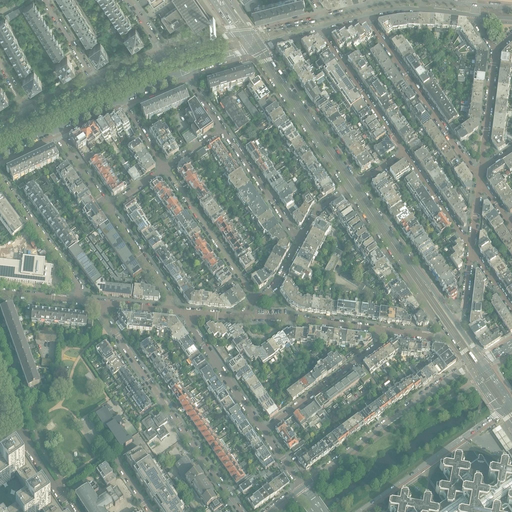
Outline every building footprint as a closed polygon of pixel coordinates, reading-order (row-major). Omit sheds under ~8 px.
[(81,11),(77,5),(73,0),(69,0),(61,5),(70,18),(81,11)] [(121,10),(117,4),(114,0),(105,0),(102,3),(112,17),(121,10)] [(210,18),(197,0),(174,0),(178,6),(161,18),(170,31),(187,19),(189,22),(194,29),(210,18)] [(288,13),(285,0),(277,2),(277,1),(273,2),(273,3),(268,4),(271,17),(276,16),(275,15),(277,15),(281,14),(282,14),(282,13),(284,13),(284,14),(288,13)] [(304,8),(303,4),(304,3),(303,0),(285,0),(288,13),(292,12),(292,11),(294,10),(294,11),(304,8)] [(37,9),(33,3),(23,9),(27,15),(37,9)] [(271,17),(268,4),(262,6),(262,5),(256,7),(256,8),(252,9),(253,12),(252,13),(253,17),(254,17),(255,21),(265,18),(267,17),(267,19),(271,17)] [(46,24),(37,9),(27,15),(36,30),(46,24)] [(131,24),(127,18),(121,10),(112,17),(121,31),(125,29),(127,27),(131,24)] [(89,25),(85,18),(81,11),(70,18),(78,32),(89,25)] [(405,28),(404,17),(400,18),(395,18),(388,20),(390,26),(388,27),(391,31),(392,30),(405,28)] [(419,28),(419,17),(404,17),(405,28),(406,28),(407,32),(408,35),(415,33),(416,35),(419,35),(419,31),(419,28)] [(434,29),(435,17),(419,17),(419,28),(427,29),(434,29)] [(448,29),(450,19),(435,17),(434,29),(440,29),(440,35),(441,35),(441,33),(442,33),(443,29),(448,29)] [(14,35),(9,27),(5,19),(4,20),(4,19),(0,21),(0,37),(2,41),(14,35)] [(470,28),(467,22),(466,22),(465,21),(450,19),(448,29),(459,30),(461,34),(470,28)] [(391,31),(388,27),(390,26),(388,20),(384,21),(379,22),(378,24),(384,33),(387,37),(389,36),(387,34),(388,33),(391,31)] [(55,38),(46,24),(36,30),(45,44),(55,38)] [(98,38),(93,32),(89,25),(78,32),(86,46),(89,44),(91,42),(98,38)] [(373,38),(368,31),(365,26),(365,27),(364,26),(363,26),(361,27),(362,28),(361,29),(360,30),(366,40),(367,42),(373,38)] [(143,40),(135,28),(131,31),(127,27),(125,29),(128,33),(124,36),(132,48),(143,40)] [(366,40),(360,30),(358,28),(357,28),(356,28),(355,29),(354,30),(354,31),(352,32),(359,41),(360,44),(366,40)] [(462,42),(474,34),(474,32),(470,28),(461,34),(462,34),(459,37),(462,42)] [(359,41),(352,32),(351,30),(350,30),(348,31),(348,33),(347,33),(348,33),(346,34),(351,43),(353,45),(359,41)] [(351,43),(346,34),(344,32),(343,32),(342,32),(341,32),(341,33),(340,34),(339,35),(344,45),(346,47),(351,43)] [(344,45),(339,35),(337,33),(335,35),(333,34),(331,35),(331,36),(331,37),(339,48),(344,45)] [(469,45),(478,40),(474,34),(462,42),(463,43),(462,44),(463,45),(459,47),(458,47),(455,49),(456,51),(461,48),(462,49),(469,44),(469,45)] [(23,51),(18,43),(14,35),(2,41),(11,57),(23,51)] [(64,53),(59,46),(55,38),(45,44),(54,59),(57,58),(59,56),(64,53)] [(396,50),(408,42),(406,40),(404,42),(401,38),(400,39),(399,39),(397,40),(397,39),(391,43),(396,50)] [(321,44),(318,39),(316,39),(314,40),(313,39),(311,40),(310,40),(314,47),(315,48),(321,44)] [(312,50),(311,49),(314,47),(310,40),(307,42),(306,41),(304,42),(304,41),(301,42),(300,44),(301,45),(306,53),(307,54),(309,57),(312,55),(315,54),(312,50)] [(486,50),(479,40),(478,40),(469,45),(472,49),(467,49),(468,53),(473,52),(474,52),(474,51),(476,54),(487,55),(487,53),(486,52),(486,50)] [(108,55),(100,43),(94,47),(91,42),(89,44),(92,49),(89,51),(97,63),(108,55)] [(411,53),(418,48),(416,46),(412,49),(408,42),(396,50),(398,53),(399,53),(400,54),(400,55),(402,58),(403,59),(403,60),(405,63),(414,56),(411,53)] [(319,53),(321,52),(322,54),(323,54),(321,55),(322,56),(327,53),(321,44),(315,48),(312,50),(315,54),(315,55),(316,56),(314,58),(316,60),(318,59),(319,59),(317,56),(319,54),(319,53)] [(282,59),(294,50),(292,47),(293,47),(291,45),(277,48),(276,51),(282,59)] [(511,45),(504,52),(504,54),(503,55),(502,57),(511,58),(511,59),(511,45)] [(384,53),(379,46),(373,50),(369,52),(375,60),(384,53)] [(298,55),(294,50),(282,59),(285,64),(291,60),(293,59),(295,62),(300,58),(298,55)] [(32,68),(27,59),(23,51),(11,57),(20,74),(24,72),(26,71),(32,68)] [(322,64),(331,58),(327,53),(322,56),(319,59),(318,59),(320,61),(314,65),(316,68),(321,65),(320,63),(321,62),(322,64)] [(353,56),(347,60),(351,65),(358,60),(362,57),(358,53),(356,54),(353,56)] [(389,61),(384,53),(375,60),(380,67),(389,61)] [(486,59),(486,58),(487,55),(476,54),(475,68),(485,69),(485,66),(485,65),(485,64),(486,60),(485,60),(486,59)] [(75,69),(67,58),(62,61),(59,56),(57,58),(60,62),(55,65),(63,77),(75,69)] [(423,69),(418,62),(414,56),(405,63),(407,66),(408,66),(408,67),(411,71),(412,72),(414,75),(423,69)] [(510,73),(511,60),(511,59),(511,58),(502,57),(502,63),(501,65),(501,72),(510,73)] [(291,72),(303,63),(300,58),(295,62),(293,63),(291,60),(285,64),(291,72)] [(325,69),(334,62),(331,58),(322,64),(323,65),(322,66),(321,65),(316,68),(318,70),(323,66),(325,69)] [(354,70),(365,63),(363,60),(360,63),(358,60),(351,65),(354,70)] [(395,69),(389,61),(380,67),(385,75),(395,69)] [(325,69),(320,72),(336,94),(339,99),(341,102),(342,104),(345,107),(346,109),(347,111),(349,109),(350,108),(361,101),(334,62),(325,69)] [(302,72),(307,68),(303,63),(291,72),(297,80),(302,76),(300,73),(302,72)] [(365,70),(363,67),(366,65),(365,63),(354,70),(357,75),(365,70)] [(300,86),(313,77),(309,72),(309,71),(308,69),(312,67),(311,65),(309,67),(307,68),(302,72),(304,75),(302,76),(297,80),(300,86)] [(255,83),(253,80),(253,79),(254,78),(252,71),(251,71),(250,68),(242,71),(245,83),(248,82),(249,85),(250,86),(248,87),(254,95),(264,88),(258,80),(255,83)] [(484,73),(485,69),(475,68),(473,83),(483,84),(483,81),(483,80),(484,79),(484,75),(484,74),(484,73)] [(400,76),(395,69),(385,75),(390,82),(400,76)] [(434,79),(430,73),(427,75),(423,69),(414,75),(416,78),(417,79),(419,83),(420,83),(420,84),(420,85),(422,87),(434,79)] [(361,80),(371,72),(370,70),(366,72),(365,70),(357,75),(361,80)] [(42,83),(34,72),(29,75),(26,71),(24,72),(27,77),(22,80),(30,91),(42,83)] [(245,83),(242,71),(233,73),(233,74),(232,74),(231,74),(223,77),(227,88),(230,87),(230,89),(231,89),(230,87),(235,86),(236,87),(237,87),(236,85),(241,84),(242,85),(243,85),(242,83),(245,83)] [(371,79),(370,77),(373,74),(371,72),(361,80),(364,84),(371,79)] [(509,88),(510,73),(501,72),(499,87),(509,88)] [(314,80),(313,77),(300,86),(304,91),(323,78),(321,75),(314,80)] [(405,84),(400,76),(390,82),(391,84),(390,85),(391,86),(392,85),(396,90),(405,84)] [(227,88),(223,77),(215,79),(215,80),(213,80),(206,82),(210,93),(211,93),(212,94),(213,94),(212,93),(217,91),(217,93),(218,92),(218,91),(223,89),(223,91),(224,91),(223,89),(227,88)] [(323,78),(304,91),(310,99),(313,103),(318,100),(319,101),(320,100),(322,102),(326,99),(332,95),(334,93),(332,90),(324,95),(318,86),(326,81),(323,78)] [(380,86),(378,83),(377,80),(374,82),(371,79),(364,84),(373,97),(380,91),(378,88),(380,86)] [(443,91),(439,85),(434,79),(422,87),(424,90),(425,90),(425,91),(425,92),(428,95),(429,96),(429,97),(431,100),(443,91)] [(482,88),(483,84),(473,83),(472,89),(469,89),(469,90),(472,91),(472,92),(471,98),(481,99),(481,96),(481,95),(482,94),(482,90),(482,89),(482,88)] [(410,91),(405,84),(396,90),(401,98),(410,91)] [(0,104),(8,98),(0,87),(0,104)] [(507,103),(509,88),(499,87),(498,90),(499,90),(499,91),(498,92),(498,96),(498,97),(498,98),(497,98),(497,102),(507,103)] [(265,99),(269,96),(264,88),(254,95),(259,103),(258,104),(255,106),(256,108),(259,106),(261,108),(266,105),(264,103),(266,101),(265,99)] [(188,102),(184,91),(175,95),(180,107),(187,104),(186,102),(188,102)] [(389,99),(387,96),(385,93),(383,95),(380,91),(373,97),(381,109),(389,104),(387,100),(389,99)] [(415,99),(410,91),(401,98),(406,105),(415,99)] [(445,99),(445,98),(446,100),(448,98),(447,97),(443,91),(431,100),(433,103),(434,104),(436,108),(437,108),(438,109),(437,109),(439,112),(448,106),(448,105),(449,104),(445,99)] [(180,107),(175,95),(158,102),(163,114),(180,107)] [(239,111),(236,106),(237,105),(234,102),(233,103),(230,98),(220,104),(229,117),(239,111)] [(481,103),(481,99),(471,98),(469,113),(479,114),(480,111),(479,110),(479,109),(480,109),(480,105),(480,104),(480,103),(481,103)] [(319,113),(321,112),(330,105),(326,99),(322,102),(320,103),(319,101),(318,100),(313,103),(319,113)] [(420,106),(415,99),(406,105),(411,112),(420,106)] [(361,101),(350,108),(356,117),(357,116),(367,109),(361,101)] [(163,114),(158,102),(141,109),(146,120),(148,119),(149,120),(155,117),(163,114)] [(263,114),(274,106),(272,102),(266,106),(266,105),(261,108),(258,110),(261,115),(263,114)] [(508,103),(507,103),(497,102),(497,105),(497,106),(496,107),(496,111),(496,112),(496,113),(495,116),(506,118),(508,103)] [(207,119),(202,111),(202,110),(201,109),(200,109),(197,105),(196,105),(194,103),(188,107),(189,110),(185,113),(195,127),(193,128),(191,129),(191,130),(192,130),(191,131),(197,139),(201,136),(213,127),(209,121),(209,120),(208,119),(207,119)] [(390,111),(395,108),(400,107),(399,105),(394,108),(391,103),(389,104),(381,109),(387,117),(392,114),(390,111)] [(324,116),(336,108),(335,106),(333,107),(331,104),(330,105),(321,112),(320,113),(321,115),(323,115),(324,116)] [(267,120),(279,111),(278,109),(278,108),(277,106),(276,106),(274,106),(263,114),(267,120)] [(426,113),(420,106),(411,112),(416,120),(426,113)] [(457,118),(460,116),(458,114),(457,115),(455,112),(457,111),(455,108),(453,110),(451,107),(450,108),(448,106),(439,112),(441,115),(442,115),(443,116),(442,116),(445,120),(446,120),(446,121),(446,122),(448,124),(450,123),(454,120),(455,120),(457,118)] [(326,122),(338,114),(337,112),(338,111),(336,108),(324,116),(325,118),(324,120),(326,122)] [(400,115),(395,108),(390,111),(392,114),(387,117),(390,122),(400,115)] [(372,117),(370,115),(370,114),(367,109),(357,116),(359,119),(358,119),(359,120),(355,122),(357,125),(359,123),(360,122),(365,118),(367,121),(372,117)] [(248,124),(245,119),(246,118),(243,115),(242,115),(239,111),(229,117),(239,131),(248,124)] [(275,126),(285,118),(282,115),(282,114),(283,114),(281,112),(280,111),(279,111),(267,120),(266,120),(270,125),(269,125),(270,127),(263,132),(264,133),(275,126)] [(130,128),(122,114),(121,114),(120,114),(120,113),(118,115),(118,116),(117,116),(115,117),(123,131),(129,139),(131,138),(127,132),(126,132),(127,131),(126,130),(130,128)] [(431,121),(426,113),(416,120),(422,127),(431,121)] [(478,129),(479,114),(469,113),(468,113),(468,118),(469,118),(468,120),(470,121),(466,124),(472,133),(478,129)] [(331,126),(343,118),(341,116),(340,116),(338,114),(326,122),(328,125),(330,125),(331,126)] [(398,123),(403,120),(400,115),(390,122),(395,129),(400,126),(398,123)] [(123,131),(115,117),(115,116),(113,116),(111,117),(111,118),(110,118),(108,119),(117,134),(120,138),(122,137),(120,134),(119,134),(119,133),(123,131)] [(493,131),(504,133),(505,125),(506,118),(495,116),(495,120),(495,121),(495,122),(494,123),(494,124),(494,125),(494,126),(494,127),(494,128),(493,131)] [(366,129),(376,122),(372,117),(367,121),(365,118),(360,122),(364,127),(364,126),(366,129)] [(117,134),(108,119),(107,118),(105,120),(104,121),(102,122),(111,136),(115,142),(117,141),(115,137),(114,138),(113,137),(114,136),(117,134)] [(278,131),(288,124),(288,123),(288,122),(287,121),(287,120),(286,120),(285,118),(275,126),(278,131)] [(333,132),(345,124),(343,121),(345,120),(343,118),(331,126),(332,128),(331,129),(331,130),(333,132)] [(408,127),(403,120),(398,123),(400,126),(395,129),(399,134),(408,127)] [(111,136),(102,122),(102,121),(101,121),(98,123),(98,124),(96,125),(96,124),(96,125),(95,124),(94,125),(104,140),(107,145),(109,144),(107,141),(106,140),(109,139),(108,138),(111,136)] [(436,129),(431,121),(422,127),(427,135),(436,129)] [(381,130),(379,127),(376,122),(366,129),(368,131),(367,132),(369,134),(374,131),(376,134),(381,130)] [(453,123),(449,126),(454,133),(460,141),(462,142),(466,139),(467,138),(468,138),(472,135),(472,133),(466,124),(460,128),(457,130),(453,123)] [(104,140),(94,125),(93,124),(90,126),(88,127),(86,128),(95,141),(99,139),(101,142),(104,140)] [(171,135),(169,131),(167,132),(164,126),(162,127),(160,124),(157,126),(149,131),(151,135),(152,135),(153,135),(156,140),(155,142),(157,145),(169,137),(171,135)] [(280,137),(292,129),(288,124),(278,131),(280,133),(279,134),(280,137)] [(338,136),(350,128),(348,125),(347,126),(345,124),(333,132),(335,135),(337,135),(338,136)] [(407,136),(412,132),(408,127),(399,134),(404,142),(409,138),(407,136)] [(95,141),(86,128),(84,129),(82,131),(82,132),(80,134),(87,144),(91,150),(94,148),(91,144),(95,141)] [(340,142),(352,133),(350,131),(351,130),(350,128),(338,136),(339,138),(338,139),(340,142)] [(285,141),(296,133),(294,131),(293,130),(292,129),(280,137),(282,139),(283,138),(285,141)] [(441,136),(436,129),(427,135),(432,142),(441,136)] [(375,141),(384,135),(381,130),(376,134),(374,131),(369,134),(372,140),(373,139),(375,141)] [(87,144),(80,134),(78,131),(73,134),(72,134),(69,135),(69,137),(73,143),(72,143),(75,146),(78,150),(79,153),(81,155),(83,154),(81,150),(80,151),(79,149),(87,144)] [(197,139),(191,131),(186,134),(192,142),(197,139)] [(507,140),(508,133),(504,133),(493,131),(493,135),(493,136),(492,142),(498,151),(499,151),(506,147),(503,142),(503,140),(507,140)] [(417,140),(412,132),(407,136),(409,138),(404,142),(407,147),(417,140)] [(288,147),(299,139),(298,137),(298,136),(296,133),(285,141),(287,143),(285,144),(288,147)] [(345,146),(357,138),(353,133),(352,133),(340,142),(342,145),(344,145),(345,146)] [(192,142),(186,134),(182,137),(187,145),(192,142)] [(447,143),(441,136),(432,142),(437,150),(440,148),(447,143)] [(175,145),(169,137),(157,145),(159,148),(161,148),(162,150),(167,146),(169,149),(175,145)] [(394,149),(386,137),(382,140),(384,143),(379,146),(385,155),(394,149)] [(347,152),(359,144),(357,141),(358,140),(357,138),(345,146),(346,148),(345,149),(347,152)] [(211,149),(212,149),(220,143),(217,139),(209,145),(211,149)] [(293,151),(303,143),(301,141),(300,141),(299,139),(288,147),(286,148),(290,153),(293,151)] [(415,148),(420,145),(417,140),(407,147),(411,151),(415,148)] [(131,153),(142,147),(140,143),(139,141),(127,148),(131,153)] [(261,149),(259,146),(256,141),(245,149),(247,151),(247,152),(248,154),(249,154),(251,157),(259,151),(261,149)] [(214,153),(223,147),(220,143),(212,149),(214,153)] [(295,157),(306,149),(305,148),(305,147),(305,146),(303,143),(293,151),(294,153),(293,154),(295,157)] [(452,151),(451,149),(447,143),(440,148),(437,150),(443,157),(452,151)] [(352,156),(364,148),(362,145),(360,146),(359,144),(347,152),(349,155),(350,154),(351,154),(352,156)] [(179,151),(175,145),(169,149),(167,146),(162,150),(161,151),(163,153),(164,153),(165,155),(165,157),(166,159),(167,159),(179,151)] [(414,157),(424,150),(423,148),(420,145),(415,148),(411,151),(414,157)] [(385,155),(379,146),(376,148),(376,147),(373,149),(376,153),(380,159),(385,155)] [(58,159),(57,158),(58,158),(57,157),(58,157),(57,154),(56,154),(53,147),(30,158),(36,170),(58,159)] [(134,159),(145,152),(143,148),(142,147),(131,153),(134,159)] [(217,157),(225,151),(223,147),(214,153),(215,153),(212,155),(215,159),(217,157)] [(355,161),(366,153),(364,150),(366,149),(365,147),(364,148),(352,156),(353,157),(353,158),(352,159),(353,161),(355,161)] [(207,154),(206,153),(203,149),(200,151),(205,159),(209,157),(207,154)] [(300,161),(310,154),(308,151),(307,151),(306,149),(295,157),(296,159),(298,158),(300,161)] [(433,163),(428,156),(424,150),(414,157),(423,170),(433,163)] [(205,159),(200,151),(196,154),(200,159),(202,162),(205,159)] [(220,161),(228,155),(225,151),(217,157),(220,161)] [(264,158),(259,151),(251,157),(253,160),(254,162),(256,164),(264,158)] [(457,159),(452,151),(443,157),(448,165),(457,159)] [(85,161),(94,155),(92,152),(83,158),(85,161)] [(137,164),(148,157),(149,157),(146,154),(145,152),(134,159),(137,164)] [(363,170),(380,159),(376,153),(371,156),(372,157),(370,158),(366,153),(355,161),(356,163),(356,164),(357,166),(358,166),(361,170),(363,170)] [(301,167),(313,159),(312,158),(312,157),(310,154),(300,161),(298,162),(301,167)] [(89,163),(96,158),(94,155),(85,161),(87,164),(89,163)] [(223,165),(231,159),(228,155),(220,161),(223,165)] [(93,168),(104,161),(100,156),(96,158),(89,163),(91,166),(92,166),(93,168)] [(511,156),(506,161),(503,163),(506,167),(509,171),(510,173),(511,171),(511,156)] [(141,169),(152,162),(150,159),(148,157),(137,164),(141,169)] [(259,169),(269,163),(265,157),(264,158),(256,164),(259,169)] [(36,170),(30,158),(7,169),(8,170),(6,170),(8,174),(9,173),(12,180),(13,180),(13,181),(36,170)] [(236,167),(231,159),(223,165),(228,173),(236,167)] [(307,171),(317,164),(315,161),(314,161),(313,159),(301,167),(303,169),(305,168),(307,171)] [(462,166),(457,159),(448,165),(453,172),(462,166)] [(179,174),(189,167),(190,166),(187,160),(178,166),(179,167),(178,168),(177,170),(178,171),(177,171),(179,174)] [(97,173),(107,166),(104,161),(93,168),(95,169),(94,171),(96,172),(97,173)] [(145,175),(155,168),(153,164),(152,162),(141,169),(145,175)] [(405,180),(408,178),(406,174),(410,171),(403,162),(389,171),(393,178),(396,181),(403,176),(405,180)] [(263,175),(271,169),(273,168),(269,163),(259,169),(263,175)] [(443,177),(433,163),(423,170),(433,184),(443,177)] [(504,181),(501,176),(498,178),(496,174),(506,167),(503,163),(490,172),(488,173),(487,181),(492,188),(495,191),(505,184),(503,182),(504,181)] [(65,173),(70,169),(69,168),(69,166),(67,164),(57,171),(61,176),(59,177),(61,180),(63,179),(67,176),(65,173)] [(309,177),(320,169),(319,168),(319,167),(317,164),(307,171),(309,174),(307,175),(309,177)] [(100,178),(111,170),(107,166),(97,173),(97,174),(98,176),(99,176),(100,178)] [(467,173),(466,172),(462,166),(453,172),(458,179),(467,173)] [(136,172),(133,169),(132,167),(126,171),(127,172),(127,173),(131,178),(134,182),(135,181),(136,181),(139,178),(138,175),(136,172)] [(183,178),(193,172),(189,167),(179,174),(183,178)] [(228,179),(239,171),(236,167),(228,173),(226,175),(225,176),(228,179)] [(77,178),(75,175),(74,175),(73,173),(73,172),(72,170),(70,170),(70,169),(65,173),(67,176),(63,179),(67,185),(77,178)] [(266,179),(274,173),(271,169),(263,175),(266,179)] [(314,181),(324,174),(323,171),(322,171),(321,171),(320,169),(309,177),(310,180),(312,179),(314,181)] [(104,182),(114,175),(111,170),(100,178),(101,179),(101,180),(102,182),(104,182)] [(249,186),(244,178),(239,171),(228,179),(229,181),(228,182),(235,191),(236,190),(238,193),(249,186)] [(274,174),(274,173),(266,179),(269,183),(277,177),(280,175),(277,171),(274,174)] [(386,182),(384,180),(389,177),(391,179),(393,178),(389,171),(372,184),(371,186),(374,191),(386,182)] [(186,184),(196,177),(193,172),(183,178),(185,182),(186,184)] [(471,179),(467,174),(467,173),(458,179),(461,183),(462,185),(464,183),(471,184),(471,179)] [(316,188),(327,180),(326,178),(326,177),(324,174),(314,181),(316,184),(314,185),(316,188)] [(59,183),(53,175),(50,177),(54,183),(51,185),(53,187),(59,183)] [(107,187),(118,180),(114,175),(104,182),(103,184),(105,185),(106,186),(107,187)] [(422,189),(413,175),(408,178),(405,180),(403,182),(413,196),(422,189)] [(190,189),(200,182),(196,177),(186,184),(187,185),(188,188),(190,189)] [(271,187),(280,181),(277,177),(269,183),(271,187)] [(438,191),(448,184),(443,177),(433,184),(438,191)] [(75,187),(80,183),(79,182),(79,181),(77,178),(67,185),(71,191),(70,192),(72,194),(73,194),(77,191),(75,187)] [(111,192),(121,185),(118,180),(107,187),(108,189),(108,190),(109,192),(110,192),(111,192)] [(321,191),(331,185),(331,184),(330,182),(329,182),(329,181),(328,181),(327,180),(316,188),(317,190),(319,189),(321,191)] [(154,191),(164,184),(162,181),(162,182),(161,181),(159,181),(158,181),(149,186),(153,192),(154,191)] [(274,191),(282,185),(280,181),(271,187),(274,191)] [(193,194),(205,186),(203,183),(202,184),(200,182),(190,189),(190,191),(192,192),(193,194)] [(378,196),(392,187),(390,184),(388,185),(386,182),(374,191),(378,196)] [(87,192),(85,189),(84,189),(82,187),(83,186),(81,184),(80,184),(80,183),(75,187),(77,191),(73,194),(77,199),(87,192)] [(113,196),(126,187),(124,183),(121,185),(111,192),(111,193),(110,194),(112,196),(113,196)] [(468,205),(470,187),(471,184),(464,183),(462,185),(457,189),(459,191),(461,193),(461,194),(462,196),(468,205)] [(42,196),(40,194),(41,193),(38,190),(39,189),(38,188),(37,188),(36,187),(35,187),(33,184),(23,191),(32,203),(42,196)] [(158,196),(168,189),(164,184),(154,191),(158,196)] [(292,192),(290,189),(288,186),(286,187),(284,184),(282,185),(274,191),(283,203),(293,197),(290,193),(292,192)] [(442,197),(452,190),(448,184),(438,191),(442,197)] [(511,192),(511,191),(508,186),(507,187),(505,184),(495,191),(497,195),(497,194),(502,202),(505,206),(511,200),(511,192)] [(331,185),(321,191),(319,193),(321,195),(317,197),(319,201),(334,190),(335,189),(333,187),(332,187),(331,185)] [(197,199),(207,192),(205,189),(206,188),(205,186),(193,194),(194,195),(197,199)] [(259,199),(254,192),(249,186),(238,193),(240,195),(238,196),(244,205),(246,204),(248,207),(259,199)] [(382,202),(394,193),(392,191),(394,190),(392,187),(378,196),(382,202)] [(161,201),(171,194),(170,193),(170,192),(168,189),(158,196),(161,201)] [(432,203),(422,189),(413,196),(422,210),(432,203)] [(461,203),(458,199),(459,198),(458,196),(457,195),(456,196),(452,190),(442,197),(451,210),(460,204),(461,203)] [(81,204),(91,197),(87,192),(77,199),(76,200),(78,203),(77,204),(79,206),(81,204)] [(200,203),(210,197),(212,196),(210,193),(208,194),(207,192),(197,199),(200,203)] [(310,199),(308,196),(305,192),(298,198),(301,202),(302,204),(303,205),(301,209),(302,210),(300,212),(298,210),(296,211),(295,212),(299,217),(300,216),(305,219),(312,206),(314,205),(310,199)] [(385,207),(399,198),(397,195),(396,196),(394,193),(382,202),(385,207)] [(165,206),(175,199),(174,197),(172,196),(171,194),(161,201),(165,206)] [(50,208),(48,205),(49,205),(47,201),(48,201),(47,199),(46,200),(45,198),(44,199),(42,196),(32,203),(41,215),(50,208)] [(137,205),(133,200),(137,197),(136,196),(131,199),(132,200),(126,204),(127,206),(123,208),(123,209),(123,210),(125,212),(126,212),(126,213),(137,205)] [(84,210),(94,203),(92,201),(93,201),(91,197),(81,204),(84,210)] [(202,208),(213,201),(210,197),(200,203),(199,204),(202,208)] [(295,206),(293,203),(296,201),(293,197),(283,203),(288,211),(295,206)] [(389,213),(401,205),(401,204),(400,202),(401,201),(399,198),(385,207),(389,213)] [(167,212),(178,204),(177,203),(177,200),(175,199),(165,206),(167,208),(165,209),(167,212)] [(268,213),(263,206),(259,199),(248,207),(249,209),(248,210),(254,219),(256,218),(258,221),(268,213)] [(331,216),(345,205),(344,204),(344,202),(343,201),(341,200),(326,211),(328,214),(329,216),(331,216)] [(205,212),(216,205),(213,201),(202,208),(205,212)] [(86,217),(98,209),(96,206),(96,205),(95,204),(94,204),(94,203),(84,210),(83,211),(85,214),(84,215),(86,217)] [(441,217),(432,203),(422,210),(432,223),(441,217)] [(495,212),(488,203),(487,203),(485,203),(485,204),(483,219),(486,219),(495,212)] [(172,216),(181,209),(179,205),(179,206),(178,204),(167,212),(169,214),(170,213),(172,216)] [(466,225),(468,209),(468,208),(466,210),(464,207),(463,208),(460,204),(451,210),(463,226),(463,227),(464,227),(465,226),(466,226),(466,225)] [(0,220),(1,222),(13,213),(7,205),(0,210),(0,220)] [(129,219),(141,211),(137,205),(126,213),(128,214),(127,215),(126,215),(129,219)] [(208,217),(219,209),(216,205),(205,212),(208,217)] [(339,217),(349,210),(346,205),(345,205),(331,216),(329,216),(325,219),(325,220),(324,223),(328,225),(339,217)] [(398,214),(404,209),(401,205),(389,213),(392,216),(393,217),(393,218),(394,220),(400,216),(398,214)] [(295,212),(296,211),(295,210),(297,209),(295,206),(288,211),(298,226),(301,226),(305,219),(300,216),(299,217),(295,212)] [(59,220),(57,217),(58,216),(57,215),(58,214),(57,213),(56,213),(53,210),(53,211),(50,208),(41,215),(50,227),(59,220)] [(91,222),(101,214),(101,213),(100,211),(99,211),(98,209),(86,217),(87,220),(88,219),(91,222)] [(175,221),(185,214),(181,209),(172,216),(174,219),(170,221),(171,224),(175,221)] [(211,221),(222,213),(219,209),(208,217),(211,221)] [(400,225),(411,217),(412,217),(410,213),(408,214),(404,209),(398,214),(400,216),(394,220),(395,220),(396,222),(399,226),(400,225)] [(341,224),(353,215),(349,210),(339,217),(341,220),(339,221),(341,224)] [(134,224),(145,217),(141,211),(129,219),(132,223),(133,222),(134,224)] [(500,219),(499,218),(498,218),(495,212),(486,219),(494,232),(503,225),(500,220),(499,220),(500,219)] [(7,229),(19,221),(13,213),(1,222),(7,229)] [(178,225),(189,218),(186,213),(185,214),(175,221),(178,225)] [(215,225),(225,217),(222,213),(211,221),(214,225),(215,225)] [(278,227),(273,220),(268,213),(258,221),(259,223),(257,224),(264,233),(265,232),(267,235),(278,227)] [(107,222),(103,217),(104,217),(103,215),(102,215),(101,214),(91,222),(96,230),(97,230),(96,229),(107,222)] [(344,229),(357,220),(353,215),(341,224),(344,229)] [(218,229),(228,222),(226,220),(227,219),(226,216),(225,217),(215,225),(218,229)] [(137,230),(149,222),(145,217),(134,224),(135,226),(134,226),(137,230)] [(402,230),(414,223),(412,220),(413,219),(411,217),(400,225),(401,226),(401,227),(400,228),(402,230)] [(449,228),(441,217),(432,223),(439,234),(437,235),(438,237),(449,228)] [(181,229),(191,222),(189,218),(178,225),(181,229)] [(68,232),(66,229),(67,228),(64,225),(65,224),(64,223),(63,224),(62,222),(61,222),(59,220),(50,227),(58,239),(68,232)] [(348,234),(360,226),(357,220),(344,229),(348,234)] [(12,237),(24,228),(19,221),(7,229),(12,237)] [(142,235),(152,227),(149,222),(137,230),(139,233),(140,233),(139,233),(140,233),(142,235)] [(184,233),(194,226),(191,222),(181,229),(184,233)] [(221,234),(233,226),(231,224),(229,225),(228,222),(218,229),(220,233),(221,234)] [(327,233),(329,229),(316,222),(312,230),(325,237),(327,233)] [(406,236),(417,228),(415,225),(416,224),(415,222),(414,223),(402,230),(402,231),(406,236)] [(102,234),(111,227),(109,224),(109,225),(107,223),(99,229),(102,234)] [(508,232),(507,231),(503,225),(494,232),(499,239),(508,232)] [(187,238),(197,230),(194,226),(184,233),(187,238)] [(225,239),(235,232),(233,230),(234,229),(233,226),(221,234),(222,236),(223,238),(225,239)] [(353,238),(364,230),(360,226),(348,234),(350,237),(352,235),(353,238)] [(105,238),(114,232),(113,231),(113,230),(111,227),(102,234),(105,238)] [(144,240),(155,232),(152,227),(142,235),(143,236),(142,237),(142,236),(141,237),(144,240)] [(287,240),(282,233),(278,227),(267,235),(271,240),(272,239),(273,241),(276,242),(277,244),(278,245),(279,245),(280,244),(282,245),(286,242),(285,241),(287,240)] [(410,240),(422,232),(420,230),(419,231),(417,228),(406,236),(408,238),(409,239),(410,238),(410,240)] [(190,241),(199,235),(200,234),(197,230),(187,238),(190,241)] [(319,250),(324,240),(323,239),(325,237),(312,230),(304,245),(317,251),(318,249),(319,250)] [(357,243),(367,236),(365,234),(365,233),(364,230),(353,238),(355,241),(353,242),(355,244),(357,243)] [(79,242),(76,239),(75,240),(73,237),(74,236),(73,235),(72,235),(71,234),(70,234),(68,232),(58,239),(67,250),(78,242),(79,242)] [(108,243),(117,236),(116,233),(115,234),(114,232),(105,238),(108,243)] [(149,245),(162,236),(162,235),(163,235),(162,234),(159,236),(160,237),(159,237),(155,232),(144,240),(147,244),(147,243),(149,245)] [(228,244),(238,238),(241,236),(240,233),(237,235),(235,232),(225,239),(225,242),(227,243),(228,244)] [(414,246),(424,238),(422,235),(423,234),(422,232),(410,240),(411,240),(410,240),(412,243),(411,243),(411,244),(412,245),(413,245),(414,246)] [(511,241),(511,237),(509,233),(508,232),(499,239),(505,246),(511,241)] [(492,244),(485,234),(481,233),(479,248),(481,251),(490,245),(492,244)] [(462,260),(463,248),(453,234),(446,239),(453,249),(451,250),(453,253),(448,257),(450,259),(454,264),(457,269),(458,271),(461,269),(461,265),(459,262),(462,260)] [(193,247),(203,240),(199,235),(190,241),(188,242),(190,245),(191,244),(193,247)] [(111,247),(120,241),(119,239),(117,236),(108,243),(111,247)] [(151,251),(163,243),(160,240),(162,239),(161,238),(163,237),(162,236),(149,245),(150,246),(149,247),(151,251)] [(361,248),(371,241),(369,239),(369,238),(368,237),(367,236),(357,243),(359,246),(357,247),(359,250),(361,248)] [(417,251),(428,243),(426,240),(427,240),(425,237),(424,238),(414,246),(415,248),(415,249),(415,250),(416,250),(417,250),(417,251)] [(232,249),(242,242),(238,238),(228,244),(229,246),(232,249)] [(195,252),(206,245),(203,240),(193,247),(195,249),(193,250),(195,252)] [(289,248),(289,246),(289,245),(289,243),(287,240),(285,241),(286,242),(282,245),(280,244),(279,245),(278,245),(276,250),(274,251),(271,256),(282,262),(289,248)] [(114,251),(124,245),(122,242),(121,243),(120,241),(111,247),(114,251)] [(362,255),(374,247),(373,244),(373,243),(372,242),(371,242),(371,241),(361,248),(362,251),(361,252),(361,254),(358,256),(358,255),(355,257),(356,259),(362,255)] [(156,256),(167,249),(166,248),(172,244),(172,243),(171,242),(167,246),(166,245),(165,246),(163,243),(151,251),(154,254),(154,253),(156,256)] [(235,255),(245,248),(242,242),(232,249),(235,255)] [(421,256),(432,248),(430,246),(431,245),(429,242),(428,243),(417,251),(419,253),(418,253),(418,254),(419,255),(420,255),(421,256)] [(117,256),(126,250),(125,248),(126,248),(124,245),(114,251),(117,256)] [(200,257),(209,250),(209,247),(207,246),(206,245),(195,252),(197,255),(198,254),(200,257)] [(311,265),(316,254),(317,251),(304,245),(296,260),(309,266),(310,264),(311,265)] [(499,253),(497,251),(494,247),(492,249),(490,245),(481,251),(480,252),(490,265),(499,259),(496,255),(499,253)] [(70,257),(80,250),(76,246),(68,252),(69,254),(68,255),(70,257)] [(248,254),(248,252),(250,251),(247,247),(245,248),(235,255),(234,255),(237,260),(239,258),(240,259),(243,257),(243,258),(248,254)] [(376,249),(376,248),(375,247),(374,247),(362,255),(364,257),(366,260),(377,251),(376,249)] [(424,261),(435,254),(433,251),(434,250),(433,248),(432,248),(421,256),(422,258),(422,259),(423,260),(423,261),(424,260),(424,261)] [(159,261),(170,253),(167,249),(156,256),(157,257),(156,257),(159,261)] [(75,261),(83,255),(80,250),(70,257),(72,260),(73,259),(75,261)] [(121,260),(130,254),(128,251),(127,252),(126,250),(117,256),(121,260)] [(203,262),(213,255),(212,253),(212,251),(209,250),(200,257),(203,262)] [(372,268),(384,260),(378,251),(377,251),(366,260),(370,266),(367,268),(369,270),(372,268)] [(163,266),(174,258),(170,253),(159,261),(161,264),(162,263),(163,266)] [(428,266),(439,259),(437,256),(438,255),(436,253),(435,254),(424,261),(425,263),(425,264),(426,265),(427,266),(428,266)] [(124,265),(132,259),(131,257),(132,257),(130,254),(121,260),(124,265)] [(76,266),(86,259),(83,255),(75,261),(76,262),(74,263),(76,266)] [(207,267),(217,260),(214,256),(214,257),(213,255),(203,262),(207,267)] [(255,263),(252,259),(249,255),(239,262),(244,270),(250,266),(250,267),(255,263)] [(274,276),(282,262),(271,256),(264,270),(274,276)] [(333,274),(339,262),(339,259),(333,256),(324,274),(331,277),(333,279),(336,275),(333,274)] [(165,271),(177,263),(174,258),(163,266),(164,267),(163,267),(165,271)] [(431,271),(442,264),(440,261),(441,260),(440,258),(439,259),(428,266),(429,268),(429,269),(430,271),(431,271)] [(0,261),(0,280),(56,286),(57,282),(50,281),(51,272),(54,271),(52,268),(52,267),(45,266),(45,261),(23,259),(23,264),(6,262),(5,260),(2,262),(0,261)] [(81,269),(89,263),(86,259),(76,266),(79,269),(80,268),(81,269)] [(127,269),(136,263),(134,260),(133,260),(132,259),(124,265),(127,269)] [(508,267),(506,264),(508,262),(507,261),(505,263),(504,261),(502,262),(499,259),(490,265),(499,279),(508,272),(506,268),(508,267)] [(210,272),(220,265),(217,260),(207,267),(210,272)] [(308,271),(310,267),(309,266),(296,260),(288,275),(296,279),(303,282),(305,277),(310,280),(314,274),(308,271)] [(374,275),(388,265),(387,264),(387,262),(385,261),(384,260),(372,268),(374,271),(372,273),(374,275)] [(170,275),(180,268),(182,267),(185,265),(184,264),(182,265),(179,261),(177,263),(165,271),(168,274),(169,274),(170,275)] [(83,275),(93,268),(89,263),(81,269),(82,271),(81,272),(83,275)] [(130,274),(138,268),(137,266),(138,266),(136,263),(127,269),(130,274)] [(435,276),(446,269),(444,266),(445,265),(443,263),(442,264),(431,271),(433,273),(432,274),(433,275),(434,276),(435,276)] [(222,271),(222,270),(224,269),(221,264),(220,265),(210,272),(213,276),(214,275),(215,277),(222,271)] [(379,278),(391,270),(391,269),(390,267),(388,266),(388,265),(374,275),(375,277),(377,276),(379,278)] [(253,271),(250,267),(250,266),(244,270),(248,275),(253,271)] [(87,278),(96,272),(93,268),(83,275),(85,278),(86,277),(87,278)] [(133,278),(142,272),(140,269),(139,269),(138,268),(130,274),(133,278)] [(172,281),(184,273),(180,268),(170,275),(171,277),(170,278),(172,281)] [(439,282),(449,274),(447,271),(449,270),(447,268),(446,269),(435,276),(436,278),(436,279),(437,281),(438,281),(439,282)] [(273,278),(274,276),(264,270),(261,272),(268,282),(269,281),(272,278),(273,278)] [(383,283),(394,275),(395,274),(393,272),(392,272),(391,270),(379,278),(377,280),(379,282),(381,280),(383,283)] [(218,282),(228,275),(225,271),(223,272),(215,278),(218,282)] [(365,285),(353,278),(350,276),(342,271),(339,276),(362,290),(365,285)] [(488,284),(480,273),(480,272),(479,272),(478,271),(477,272),(476,273),(475,285),(474,292),(484,293),(485,286),(488,284)] [(89,283),(99,276),(96,272),(87,278),(89,280),(87,281),(89,283)] [(268,282),(261,272),(256,275),(263,286),(266,284),(266,283),(268,282)] [(511,274),(511,276),(508,272),(499,279),(508,292),(511,289),(511,274)] [(177,285),(187,278),(184,273),(172,281),(175,284),(176,284),(177,285)] [(442,287),(453,279),(451,276),(452,275),(450,273),(449,274),(439,282),(440,283),(440,284),(440,285),(440,286),(441,286),(442,287)] [(221,286),(231,279),(228,275),(218,282),(221,286)] [(263,286),(256,275),(251,279),(258,289),(259,289),(263,286)] [(386,288),(398,280),(397,279),(394,275),(383,283),(385,286),(383,287),(384,290),(386,288)] [(94,287),(102,281),(99,276),(89,283),(91,286),(93,285),(94,287)] [(159,296),(146,277),(145,278),(144,279),(145,281),(150,288),(149,300),(159,301),(159,296)] [(179,291),(191,283),(187,278),(177,285),(178,287),(177,288),(179,291)] [(446,292),(456,284),(455,282),(456,281),(454,279),(453,279),(442,287),(443,288),(443,290),(444,292),(444,291),(446,292)] [(282,295),(294,286),(292,283),(286,280),(281,289),(281,290),(279,291),(282,295)] [(391,292),(401,285),(400,284),(400,282),(399,280),(398,280),(386,288),(388,291),(386,292),(388,295),(391,292)] [(104,296),(106,285),(102,281),(94,287),(95,288),(94,289),(97,294),(98,295),(104,296)] [(149,300),(150,288),(145,288),(145,286),(144,286),(145,281),(141,281),(141,286),(140,286),(140,287),(140,293),(143,294),(143,300),(145,300),(149,300)] [(458,292),(459,282),(456,284),(446,292),(448,295),(448,296),(449,299),(449,298),(450,299),(451,298),(451,299),(452,299),(456,297),(456,296),(456,295),(456,294),(457,293),(458,292)] [(191,290),(194,288),(191,283),(179,291),(182,295),(183,294),(184,295),(191,290)] [(350,289),(345,289),(345,286),(335,285),(334,291),(350,293),(350,289)] [(397,298),(407,292),(406,290),(405,290),(404,289),(404,287),(403,286),(402,285),(401,285),(391,292),(395,298),(392,300),(393,301),(397,298)] [(296,305),(301,296),(298,294),(299,292),(297,290),(294,286),(282,295),(288,304),(290,305),(290,306),(291,308),(292,309),(294,309),(296,305)] [(491,289),(489,286),(486,288),(492,293),(493,294),(495,293),(491,289)] [(140,293),(140,287),(134,287),(133,299),(137,299),(142,299),(142,300),(143,299),(143,300),(143,294),(140,293)] [(231,308),(222,296),(220,292),(218,289),(217,288),(212,292),(214,295),(212,297),(211,296),(208,295),(206,306),(231,309),(231,308)] [(245,299),(237,288),(230,293),(226,295),(225,294),(222,296),(231,308),(245,299)] [(193,305),(194,294),(191,290),(184,295),(183,296),(188,304),(189,305),(193,305)] [(324,314),(325,300),(322,299),(322,298),(322,297),(322,298),(323,292),(320,292),(319,298),(319,299),(317,314),(324,314)] [(412,299),(411,297),(410,297),(409,296),(409,295),(409,294),(408,293),(407,292),(397,298),(401,302),(404,304),(412,299)] [(482,308),(484,293),(474,292),(474,298),(473,298),(473,299),(473,300),(473,307),(482,308)] [(206,306),(208,295),(204,295),(204,294),(200,294),(199,306),(206,306)] [(305,312),(306,300),(306,299),(301,296),(296,305),(294,309),(294,310),(296,311),(297,311),(298,310),(300,311),(305,312)] [(502,304),(498,299),(497,297),(493,300),(494,300),(493,301),(493,302),(492,304),(493,305),(492,306),(494,310),(502,304)] [(330,315),(332,303),(332,301),(328,300),(328,299),(326,299),(325,300),(324,314),(330,315)] [(419,309),(412,299),(404,304),(403,305),(404,306),(405,307),(406,306),(411,309),(413,312),(419,309)] [(507,311),(505,309),(502,304),(494,310),(503,321),(510,316),(507,311)] [(18,319),(17,316),(17,315),(16,315),(12,305),(0,309),(0,310),(7,327),(18,323),(17,320),(18,319)] [(386,323),(388,311),(383,311),(383,308),(380,307),(379,309),(378,322),(383,322),(386,323)] [(480,318),(481,315),(482,314),(482,308),(473,307),(472,313),(470,325),(472,327),(481,321),(482,321),(480,318)] [(45,322),(46,311),(33,309),(33,310),(31,321),(38,322),(37,323),(39,323),(39,322),(45,322)] [(395,324),(396,312),(392,312),(392,309),(388,309),(388,311),(386,323),(391,323),(392,323),(394,323),(394,324),(395,324)] [(428,323),(419,309),(413,312),(411,314),(416,322),(416,324),(417,326),(419,326),(422,324),(423,326),(424,325),(426,326),(428,324),(428,323)] [(58,324),(59,312),(46,311),(45,322),(48,323),(48,324),(54,325),(54,323),(58,324)] [(71,325),(72,314),(59,312),(58,324),(62,324),(62,325),(67,326),(67,325),(71,325)] [(126,329),(127,315),(124,314),(123,314),(119,313),(118,317),(126,329)] [(86,321),(87,315),(79,314),(77,327),(78,327),(78,326),(86,327),(86,321)] [(133,329),(134,315),(128,314),(128,315),(127,315),(126,329),(133,329)] [(407,316),(403,315),(401,324),(401,325),(410,326),(411,319),(408,318),(408,317),(407,317),(407,316)] [(146,331),(147,317),(147,316),(140,316),(139,330),(146,331)] [(511,318),(510,316),(503,321),(507,328),(511,333),(511,332),(511,318)] [(159,336),(160,319),(161,318),(153,317),(152,332),(156,332),(156,339),(158,339),(159,337),(159,336)] [(166,330),(168,319),(168,318),(161,318),(160,319),(159,336),(161,336),(161,332),(162,330),(166,330)] [(179,325),(176,321),(174,320),(173,319),(168,319),(166,330),(169,332),(176,327),(179,325)] [(473,333),(484,326),(488,324),(486,321),(483,324),(481,321),(472,327),(470,328),(473,333)] [(23,333),(22,330),(21,327),(20,327),(18,323),(7,327),(12,342),(23,337),(22,334),(23,333)] [(217,331),(215,326),(213,324),(212,324),(211,324),(210,323),(204,327),(210,336),(212,335),(214,337),(217,335),(218,337),(219,336),(216,332),(217,331)] [(226,332),(223,327),(221,325),(220,324),(220,325),(219,325),(218,324),(215,326),(217,331),(216,332),(219,336),(221,335),(222,337),(225,335),(227,338),(228,337),(225,333),(226,332)] [(172,339),(183,331),(179,325),(176,327),(169,332),(167,333),(169,336),(168,336),(168,337),(169,338),(170,338),(171,337),(172,339)] [(236,334),(233,330),(232,328),(230,325),(230,326),(229,325),(228,326),(227,325),(226,325),(223,327),(226,332),(225,333),(228,337),(229,336),(231,338),(232,337),(236,334)] [(244,335),(242,331),(245,329),(243,326),(240,326),(239,327),(238,326),(237,326),(236,327),(235,326),(232,328),(233,330),(236,334),(232,337),(234,342),(244,335)] [(476,337),(487,330),(484,326),(473,333),(476,337)] [(479,341),(500,328),(498,327),(490,331),(488,333),(487,330),(476,337),(479,341)] [(493,339),(491,336),(501,330),(500,328),(479,341),(482,346),(493,339)] [(294,342),(296,329),(295,329),(293,329),(292,329),(290,329),(288,330),(287,329),(285,331),(285,330),(284,331),(282,332),(282,333),(289,343),(292,341),(294,342)] [(312,343),(314,330),(313,330),(313,329),(310,329),(309,330),(308,330),(305,329),(304,330),(304,329),(302,329),(302,330),(300,342),(306,343),(307,341),(310,341),(310,343),(312,343)] [(320,342),(321,331),(320,331),(319,330),(316,330),(316,331),(314,330),(312,343),(315,344),(316,342),(320,342)] [(178,344),(188,337),(183,331),(172,339),(174,340),(175,340),(178,344)] [(332,344),(334,333),(332,333),(332,332),(329,331),(328,332),(327,332),(326,345),(328,345),(329,343),(332,344)] [(289,343),(282,333),(281,333),(280,333),(280,334),(279,334),(277,335),(277,336),(284,347),(289,343)] [(235,349),(248,340),(244,335),(234,342),(231,344),(235,349)] [(358,347),(359,336),(358,336),(358,335),(355,335),(354,336),(352,335),(351,348),(353,349),(355,347),(358,347)] [(486,349),(502,339),(499,335),(493,339),(482,346),(484,349),(486,349)] [(284,347),(277,336),(276,336),(275,337),(275,338),(274,338),(272,339),(272,340),(279,350),(282,348),(283,349),(285,347),(284,347)] [(360,337),(359,336),(358,347),(357,353),(372,342),(371,337),(364,336),(361,336),(360,337)] [(28,347),(27,344),(26,341),(25,341),(23,337),(12,342),(17,356),(28,351),(27,348),(28,347)] [(181,349),(190,343),(191,342),(188,337),(178,344),(181,349)] [(144,353),(156,345),(151,339),(144,343),(142,345),(141,344),(140,343),(138,344),(140,347),(142,350),(142,352),(143,353),(144,353)] [(244,351),(252,346),(248,340),(235,349),(239,354),(240,353),(243,351),(244,351)] [(279,350),(272,340),(271,340),(270,341),(269,341),(267,343),(274,354),(279,350)] [(391,342),(388,344),(395,354),(398,352),(399,353),(401,353),(401,352),(398,348),(399,341),(394,340),(394,341),(392,342),(391,342)] [(399,341),(398,348),(401,352),(401,353),(401,355),(402,355),(407,356),(409,343),(408,342),(405,341),(405,342),(403,342),(399,341)] [(99,355),(110,348),(110,347),(109,345),(108,345),(106,343),(96,350),(99,355)] [(185,355),(194,348),(190,343),(181,349),(185,355)] [(274,354),(267,343),(261,347),(271,360),(276,356),(274,354)] [(385,347),(382,349),(389,360),(392,358),(395,358),(396,355),(395,354),(388,344),(385,347)] [(422,344),(420,353),(424,354),(424,355),(427,355),(428,354),(428,353),(429,351),(428,351),(429,344),(422,344)] [(428,354),(428,355),(431,359),(445,349),(443,346),(429,344),(428,351),(429,351),(428,353),(428,354)] [(148,359),(159,351),(160,351),(156,345),(144,353),(145,353),(146,356),(146,357),(147,359),(148,359)] [(263,363),(256,352),(256,349),(253,348),(253,347),(252,346),(244,351),(245,353),(250,360),(253,358),(255,360),(258,358),(262,363),(263,363)] [(271,360),(261,347),(259,348),(258,348),(258,349),(256,349),(256,352),(263,363),(264,364),(271,360)] [(103,360),(113,353),(112,351),(112,350),(111,348),(110,348),(99,355),(103,360)] [(188,359),(197,353),(194,348),(185,355),(188,359)] [(382,349),(377,353),(385,363),(389,360),(382,349)] [(429,361),(427,362),(430,365),(433,369),(437,375),(438,375),(455,363),(455,361),(446,349),(445,349),(431,359),(429,361)] [(33,361),(32,358),(31,355),(30,355),(28,351),(17,356),(22,370),(33,366),(32,362),(33,361)] [(161,358),(160,355),(161,354),(159,351),(148,359),(152,364),(161,358)] [(342,364),(337,357),(336,355),(333,357),(331,355),(328,351),(326,353),(326,354),(329,357),(337,368),(342,364)] [(192,364),(201,358),(201,357),(199,354),(199,355),(197,352),(197,353),(188,359),(192,364)] [(107,366),(117,358),(116,357),(117,357),(117,356),(115,353),(114,353),(113,353),(103,360),(101,362),(103,365),(105,364),(107,366)] [(346,361),(344,358),(341,353),(337,357),(342,364),(346,361)] [(377,353),(372,357),(380,367),(382,365),(385,369),(387,367),(385,363),(377,353)] [(165,363),(163,360),(168,357),(167,356),(166,354),(161,358),(152,364),(156,369),(165,363)] [(231,370),(243,361),(244,361),(240,356),(234,360),(232,361),(231,360),(227,364),(231,370)] [(337,368),(329,357),(327,358),(328,360),(325,362),(332,372),(337,368)] [(372,357),(367,360),(375,370),(380,367),(372,357)] [(110,372),(121,363),(120,362),(120,360),(118,358),(117,358),(107,366),(106,366),(110,372)] [(195,369),(205,363),(204,362),(205,362),(203,359),(202,360),(201,358),(192,364),(195,369)] [(367,360),(362,364),(366,368),(365,369),(370,374),(375,370),(367,360)] [(169,368),(167,366),(169,364),(167,361),(165,363),(156,369),(160,375),(171,367),(169,368)] [(235,375),(247,366),(246,363),(245,364),(243,361),(231,370),(235,375)] [(332,372),(325,362),(322,364),(320,363),(318,364),(327,376),(332,372)] [(114,377),(125,369),(123,367),(124,366),(122,363),(121,363),(110,372),(113,377),(114,377)] [(199,375),(208,368),(208,367),(206,365),(205,363),(195,369),(199,375)] [(327,376),(318,364),(317,366),(317,368),(314,370),(315,371),(321,379),(322,379),(327,376)] [(430,365),(424,369),(432,379),(433,379),(435,378),(435,377),(436,376),(437,375),(433,369),(430,365)] [(40,383),(36,373),(37,373),(36,369),(35,369),(33,366),(22,370),(28,388),(40,384),(40,383)] [(241,378),(250,372),(251,371),(247,366),(235,375),(238,380),(241,378)] [(163,380),(172,373),(171,371),(173,369),(171,367),(160,375),(163,380)] [(116,382),(128,373),(127,371),(128,370),(126,368),(125,369),(114,377),(113,377),(116,382)] [(202,380),(211,374),(212,373),(212,372),(210,370),(208,368),(199,375),(202,380)] [(329,404),(349,389),(359,382),(362,386),(370,380),(367,376),(368,376),(367,374),(366,375),(363,371),(362,371),(361,371),(360,369),(358,371),(356,369),(352,372),(352,373),(348,376),(331,389),(327,392),(323,395),(322,394),(311,402),(312,404),(315,402),(321,410),(323,409),(324,409),(329,405),(329,404)] [(415,377),(422,386),(422,387),(423,387),(425,385),(425,384),(426,384),(425,384),(427,383),(419,373),(416,369),(415,370),(417,372),(418,374),(415,377)] [(424,369),(419,373),(427,383),(428,383),(431,381),(430,381),(431,380),(432,379),(424,369)] [(310,388),(321,379),(315,371),(304,380),(310,388)] [(176,379),(174,376),(176,374),(174,372),(172,373),(163,380),(167,385),(176,379)] [(245,384),(254,378),(250,372),(241,378),(242,379),(242,380),(243,381),(244,382),(245,384)] [(116,382),(119,386),(120,387),(122,385),(131,378),(130,376),(131,375),(129,373),(128,373),(116,382)] [(206,385),(215,379),(211,374),(202,380),(206,385)] [(171,390),(180,384),(179,381),(183,378),(181,375),(176,379),(167,385),(171,390)] [(287,380),(283,375),(277,379),(280,384),(287,380)] [(407,379),(415,389),(415,390),(418,388),(419,388),(421,387),(422,386),(415,377),(414,376),(410,378),(410,377),(407,379)] [(125,389),(135,383),(133,381),(134,380),(133,377),(131,378),(122,385),(125,389)] [(249,390),(259,384),(254,378),(245,384),(247,386),(247,387),(247,388),(248,389),(249,389),(249,390)] [(202,395),(218,384),(218,383),(215,379),(206,385),(209,389),(203,392),(202,392),(202,391),(199,390),(202,395)] [(403,381),(400,383),(400,384),(408,393),(411,391),(412,391),(414,390),(415,389),(407,379),(403,381)] [(310,388),(304,380),(298,384),(304,392),(306,391),(308,390),(308,389),(310,388)] [(126,396),(138,387),(136,385),(138,384),(136,382),(135,383),(125,389),(123,391),(126,396)] [(213,395),(223,388),(219,383),(218,383),(218,384),(202,395),(203,396),(210,391),(213,395)] [(174,396),(184,389),(180,384),(171,390),(174,396)] [(253,396),(263,389),(259,384),(249,390),(250,391),(250,392),(251,393),(252,393),(253,396)] [(292,401),(304,392),(298,384),(286,393),(292,401)] [(397,385),(394,387),(394,388),(402,398),(402,397),(404,396),(405,396),(406,396),(408,394),(408,393),(400,384),(397,386),(397,385)] [(129,400),(141,392),(140,390),(141,389),(139,387),(138,387),(126,396),(129,400)] [(216,399),(226,393),(223,388),(213,395),(216,399)] [(391,390),(388,392),(388,393),(389,393),(396,402),(398,400),(400,401),(402,399),(402,398),(394,388),(391,391),(391,390)] [(178,401),(188,394),(184,389),(174,396),(178,401)] [(257,401),(267,395),(263,389),(253,396),(255,398),(255,399),(256,400),(257,401),(257,400),(257,401)] [(133,405),(144,397),(143,395),(144,394),(142,391),(141,392),(129,400),(133,405)] [(219,405),(229,398),(226,393),(216,399),(219,405)] [(389,393),(384,397),(391,407),(392,406),(394,405),(395,404),(394,403),(395,402),(396,402),(389,393)] [(182,406),(190,400),(191,399),(188,394),(178,401),(182,406)] [(261,407),(271,401),(267,395),(257,401),(258,402),(258,403),(259,405),(260,405),(261,407)] [(136,410),(148,402),(144,397),(133,405),(136,410)] [(384,397),(378,401),(385,410),(386,410),(387,409),(388,409),(389,409),(390,408),(391,407),(384,397)] [(223,409),(233,402),(229,398),(219,405),(223,409)] [(185,412),(193,406),(190,401),(190,400),(182,406),(181,406),(185,412)] [(149,401),(148,402),(136,410),(139,415),(151,407),(149,404),(151,403),(149,401)] [(265,413),(275,407),(271,401),(261,407),(263,410),(263,411),(264,412),(265,412),(265,413)] [(378,401),(373,405),(380,415),(382,414),(383,413),(384,412),(384,411),(385,410),(378,401)] [(226,414),(236,407),(233,402),(223,409),(226,414)] [(324,414),(322,412),(321,410),(315,402),(312,404),(300,414),(309,425),(313,422),(311,419),(317,414),(319,417),(324,414)] [(371,403),(366,407),(368,409),(375,418),(377,417),(380,415),(373,405),(371,403)] [(120,428),(124,426),(119,418),(118,419),(108,405),(104,408),(103,409),(98,412),(99,415),(98,416),(97,416),(107,430),(106,431),(108,433),(111,431),(113,433),(112,433),(112,434),(121,447),(124,445),(126,447),(125,447),(132,443),(132,442),(132,443),(130,440),(129,440),(120,428)] [(189,417),(197,411),(194,407),(195,406),(194,405),(193,406),(185,412),(189,417)] [(230,419),(240,413),(236,407),(226,414),(230,419)] [(278,412),(275,407),(265,413),(266,414),(266,415),(267,416),(268,416),(269,419),(278,412)] [(368,409),(363,413),(370,423),(374,420),(373,419),(374,419),(375,418),(368,409)] [(192,422),(201,416),(198,412),(199,411),(198,410),(197,411),(189,417),(192,422)] [(169,434),(163,426),(167,423),(161,415),(155,419),(155,418),(154,419),(155,419),(153,420),(150,416),(152,415),(151,414),(154,412),(154,411),(148,414),(150,416),(141,422),(147,430),(143,433),(149,442),(157,436),(160,440),(169,434)] [(309,425),(300,414),(299,412),(293,416),(297,421),(299,425),(300,425),(301,427),(303,430),(305,432),(308,437),(314,433),(311,430),(308,425),(309,425)] [(233,425),(242,418),(243,418),(240,413),(230,419),(233,425)] [(363,413),(358,417),(364,426),(365,425),(366,424),(367,425),(368,424),(369,423),(370,423),(363,413)] [(196,427),(204,421),(201,417),(202,416),(202,415),(201,416),(192,422),(196,427)] [(357,416),(352,420),(359,430),(360,429),(361,428),(364,426),(358,417),(357,416)] [(237,430),(246,423),(242,418),(233,425),(237,430)] [(200,432),(208,426),(205,422),(206,421),(205,420),(204,421),(196,427),(200,432)] [(352,420),(347,424),(354,434),(354,433),(356,432),(359,430),(352,420)] [(287,429),(287,428),(289,426),(286,421),(275,430),(279,435),(287,429)] [(241,434),(249,428),(246,423),(237,430),(240,435),(241,434)] [(347,424),(342,428),(349,437),(351,436),(352,436),(354,435),(354,434),(347,424)] [(203,437),(212,431),(209,427),(210,426),(209,425),(208,426),(200,432),(203,437)] [(244,438),(253,432),(250,428),(249,428),(241,434),(244,438)] [(283,439),(292,433),(288,428),(287,429),(279,435),(281,438),(282,438),(283,439)] [(342,428),(337,431),(344,441),(346,440),(349,437),(342,428)] [(511,447),(499,429),(491,434),(500,447),(504,452),(506,454),(508,453),(507,452),(511,448),(511,447)] [(207,442),(215,436),(212,432),(213,431),(213,430),(212,431),(203,437),(207,442)] [(337,431),(332,435),(339,445),(340,444),(344,441),(337,431)] [(247,442),(256,436),(253,432),(244,438),(247,442)] [(286,445),(294,439),(295,438),(292,433),(283,439),(284,441),(284,442),(286,445)] [(332,435),(326,439),(334,449),(335,448),(339,445),(332,435)] [(210,447),(219,441),(216,437),(217,437),(216,436),(215,436),(207,442),(210,447)] [(249,446),(259,440),(256,436),(247,442),(249,446)] [(214,452),(222,446),(223,446),(225,444),(222,439),(219,441),(210,447),(214,452)] [(297,445),(298,444),(294,439),(286,445),(289,450),(292,449),(297,445)] [(326,439),(321,443),(328,453),(329,453),(330,452),(334,449),(326,439)] [(252,450),(261,444),(259,440),(249,446),(252,450)] [(321,443),(315,447),(323,457),(327,454),(328,453),(321,443)] [(255,455),(263,449),(264,448),(261,444),(252,450),(255,455)] [(218,457),(226,451),(223,447),(224,447),(223,446),(222,446),(214,452),(218,457)] [(315,448),(310,451),(317,461),(323,457),(315,447),(315,448)] [(147,458),(144,453),(140,448),(125,458),(132,469),(134,467),(136,470),(149,461),(147,458)] [(258,460),(267,454),(263,449),(255,455),(254,455),(258,460)] [(295,454),(294,455),(298,460),(299,461),(298,462),(299,462),(300,464),(301,464),(304,467),(305,469),(306,470),(307,470),(309,469),(309,467),(310,466),(311,466),(312,465),(304,455),(301,450),(295,454)] [(221,463),(230,457),(226,451),(218,457),(221,463)] [(310,451),(304,455),(312,465),(316,462),(317,461),(310,451)] [(60,511),(58,511),(58,510),(59,510),(52,499),(51,500),(49,498),(51,497),(35,474),(34,475),(32,473),(33,472),(26,461),(25,462),(24,460),(25,460),(21,454),(16,457),(1,468),(0,468),(0,487),(9,481),(16,476),(33,501),(26,506),(17,511),(60,511)] [(261,465),(270,459),(267,454),(258,460),(261,465)] [(225,468),(233,462),(230,457),(221,463),(225,468)] [(511,511),(511,474),(508,469),(506,468),(506,466),(504,463),(501,463),(501,465),(500,465),(500,467),(498,467),(490,472),(485,465),(483,464),(483,462),(481,459),(478,458),(477,463),(475,463),(468,468),(462,461),(460,460),(461,458),(455,457),(455,459),(453,459),(452,462),(448,465),(445,464),(444,466),(442,466),(440,465),(439,468),(441,471),(443,472),(443,474),(448,482),(441,487),(440,489),(438,489),(436,488),(435,489),(435,491),(437,494),(439,495),(439,497),(445,505),(437,510),(431,502),(429,502),(430,500),(427,496),(425,496),(424,499),(424,501),(422,500),(414,506),(409,498),(407,498),(407,496),(405,492),(402,492),(401,494),(401,495),(401,497),(399,496),(398,500),(395,502),(391,502),(391,504),(389,503),(388,509),(390,509),(390,511),(511,511)] [(271,466),(275,463),(271,458),(270,459),(261,465),(265,470),(269,467),(271,466)] [(180,473),(190,466),(186,459),(176,466),(180,473)] [(183,511),(149,461),(136,470),(134,471),(154,501),(155,501),(158,506),(158,507),(158,508),(159,508),(160,508),(161,510),(160,511),(161,511),(183,511)] [(228,473),(237,467),(233,462),(225,468),(228,473)] [(100,476),(109,469),(108,466),(107,466),(105,464),(96,470),(100,476)] [(218,499),(204,480),(193,464),(190,466),(180,473),(179,474),(185,482),(185,481),(186,481),(199,500),(200,500),(202,502),(201,503),(204,507),(205,507),(206,508),(210,505),(214,503),(213,502),(218,499)] [(232,478),(240,472),(237,467),(228,473),(232,478)] [(103,481),(112,474),(111,472),(110,471),(109,469),(100,476),(97,477),(98,478),(99,477),(100,476),(103,481)] [(244,477),(240,472),(232,478),(236,483),(237,482),(238,481),(239,481),(240,480),(241,479),(242,479),(243,478),(244,477)] [(289,484),(283,475),(280,477),(276,473),(274,475),(284,488),(289,484)] [(107,486),(116,480),(116,479),(114,477),(114,476),(112,474),(103,481),(107,486)] [(284,488),(274,475),(273,475),(275,478),(275,479),(276,480),(272,483),(279,492),(284,488)] [(73,490),(85,482),(83,479),(71,487),(73,490)] [(249,489),(252,487),(248,482),(247,482),(246,483),(245,484),(244,484),(243,485),(242,486),(241,487),(240,487),(239,488),(241,491),(241,492),(242,494),(247,490),(249,489)] [(105,511),(114,505),(115,507),(120,503),(119,502),(124,498),(121,495),(122,495),(122,494),(120,491),(119,491),(117,488),(112,491),(111,490),(109,491),(106,493),(107,495),(98,500),(94,494),(98,491),(93,483),(88,486),(75,494),(74,495),(75,495),(75,496),(77,499),(78,499),(80,503),(80,504),(81,504),(84,509),(84,510),(85,511),(105,511)] [(279,492),(272,483),(267,487),(274,495),(279,492)] [(274,495),(267,487),(262,490),(269,499),(274,495)] [(269,499),(262,490),(258,494),(264,503),(269,499)] [(259,506),(253,498),(250,494),(245,498),(248,501),(254,510),(259,506)] [(264,503),(258,494),(253,498),(259,506),(264,503)] [(212,511),(213,511),(217,509),(222,506),(220,503),(219,501),(210,507),(212,511)]
